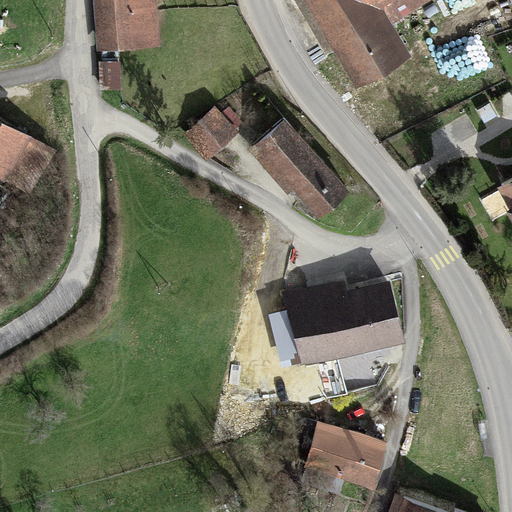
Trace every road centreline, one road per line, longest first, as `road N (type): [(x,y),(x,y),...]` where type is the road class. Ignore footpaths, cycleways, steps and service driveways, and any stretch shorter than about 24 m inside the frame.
road 1 (residential): [(399,239),(361,247),(323,239),(127,124),(82,114)]
road 2 (residential): [(371,511),(409,355),(412,309),(399,239)]
road 3 (tertiary): [(260,0),(274,38),(317,102),(418,223)]
road 4 (residential): [(82,114),(91,206),(84,257),(59,300),(0,341)]
road 5 (tertiary): [(418,223),(475,312),(511,422)]
